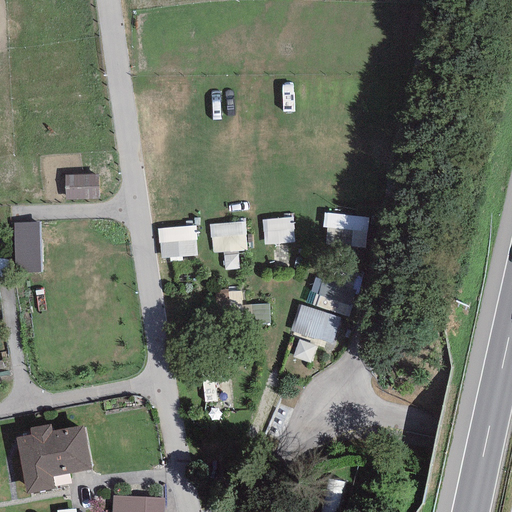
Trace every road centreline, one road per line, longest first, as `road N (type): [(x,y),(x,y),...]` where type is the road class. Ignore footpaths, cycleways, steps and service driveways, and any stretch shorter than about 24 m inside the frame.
road 1 (residential): [(437,0),(345,400),(328,429),(241,511)]
road 2 (residential): [(104,0),(190,511)]
road 3 (motorway): [(511,334),(472,511)]
